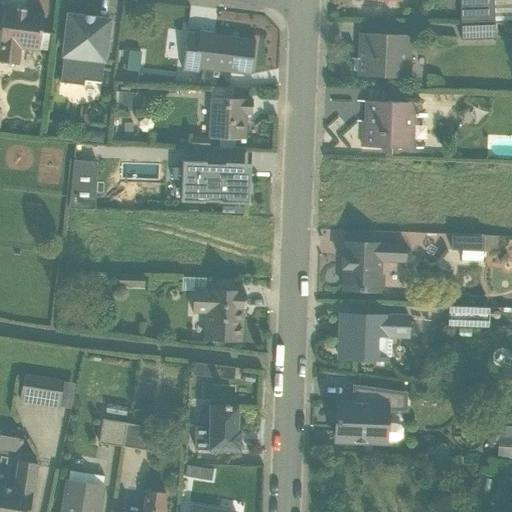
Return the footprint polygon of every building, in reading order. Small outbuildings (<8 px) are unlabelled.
[(511,0),(459,0),(460,40),(496,39),(495,17),(511,16),(511,0)] [(35,51),(39,9),(0,5),(0,63),(13,64),(14,49),(35,51)] [(54,56),(99,62),(105,15),(60,9),(54,56)] [(167,47),(169,26),(154,25),(153,46),(167,47)] [(167,47),(181,50),(185,29),(171,26),(167,47)] [(188,70),(245,76),(250,37),(193,31),(188,70)] [(353,77),(408,77),(408,32),(353,32),(353,77)] [(153,68),(153,80),(170,79),(170,68),(153,68)] [(84,98),(85,79),(46,78),(45,97),(84,98)] [(205,136),(244,138),(246,98),(208,96),(205,136)] [(361,145),(415,147),(414,100),(364,99),(364,119),(362,119),(361,145)] [(97,159),(74,158),(69,207),(95,208),(97,159)] [(244,203),(245,164),(177,162),(176,201),(244,203)] [(466,262),(465,235),(436,235),(437,263),(466,262)] [(399,290),(400,241),(336,239),(335,288),(399,290)] [(182,339),(239,340),(240,290),(183,289),(182,339)] [(436,302),(435,325),(472,327),(473,304),(436,302)] [(404,360),(405,312),(332,312),(331,359),(404,360)] [(8,401),(52,404),(53,379),(9,376),(8,401)] [(383,443),(382,402),(326,402),(327,444),(383,443)] [(194,428),(194,449),(239,451),(240,431),(236,431),(236,407),(210,406),(209,428),(194,428)] [(110,442),(114,418),(89,415),(86,439),(110,442)] [(114,421),(112,441),(132,444),(134,424),(114,421)] [(511,425),(500,425),(498,456),(511,456),(511,425)] [(0,449),(8,451),(12,430),(0,428),(0,449)] [(0,511),(30,511),(39,465),(11,460),(6,484),(0,483),(0,511)] [(54,511),(96,511),(100,486),(60,479),(54,511)] [(114,511),(160,511),(164,494),(139,490),(135,511),(115,508),(114,511)] [(179,511),(233,511),(233,509),(181,503),(179,511)]
